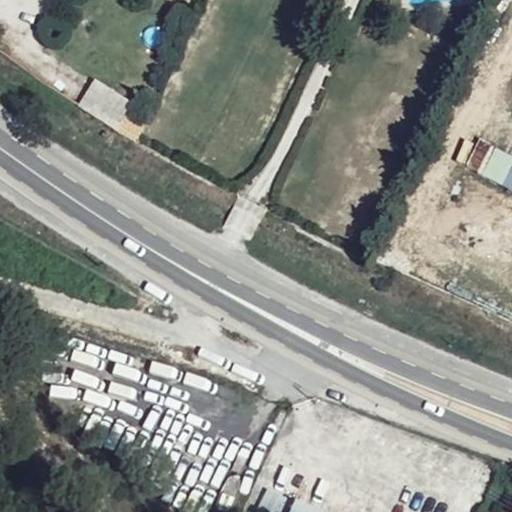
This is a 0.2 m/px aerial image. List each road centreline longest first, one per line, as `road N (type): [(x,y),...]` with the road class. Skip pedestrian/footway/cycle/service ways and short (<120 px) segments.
road 1 (primary): [(363,366),(74,203),(0,147)]
road 2 (track): [(325,345),(244,360),(0,289)]
road 3 (unknown): [(329,0),(243,189),(213,286)]
road 4 (primary): [(363,366),(511,435)]
road 5 (primary): [(511,419),(363,366)]
road 6 (track): [(0,438),(102,511)]
